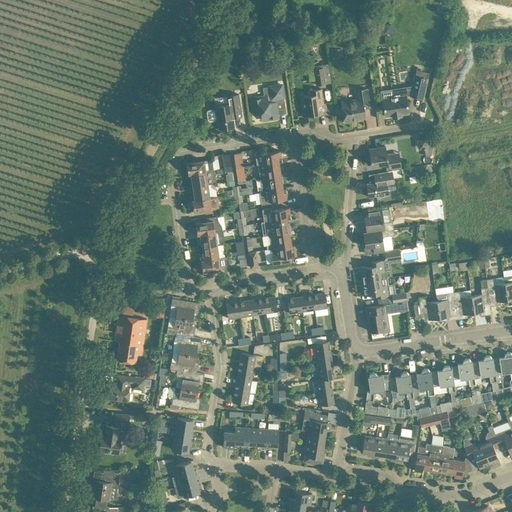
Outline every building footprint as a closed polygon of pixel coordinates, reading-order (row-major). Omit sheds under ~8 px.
[(377,36),(393,33),(391,23),(375,26),(377,36)] [(342,48),(332,49),(333,58),(343,56),(342,48)] [(314,69),(307,70),(309,81),(315,80),(316,85),(326,83),(324,67),(314,69)] [(427,78),(429,72),(416,69),(415,75),(427,78)] [(383,98),(383,105),(385,116),(392,115),(393,116),(401,115),(401,114),(409,112),(406,95),(410,95),(423,98),(426,85),(427,78),(415,75),(414,75),(411,86),(392,89),(392,96),(383,98)] [(252,98),(252,104),(254,114),(261,113),(262,120),(278,118),(276,104),(285,103),(283,93),(282,85),(263,87),(264,96),(252,98)] [(341,104),(343,112),(344,122),(354,121),(354,119),(366,117),(364,105),(369,105),(369,107),(370,107),(369,97),(367,88),(356,90),(358,102),(341,104)] [(300,97),(302,106),(303,116),(318,113),(317,105),(323,105),(322,95),(321,89),(310,91),(310,95),(300,97)] [(242,116),(241,106),(239,94),(227,96),(228,104),(225,104),(215,106),(216,112),(215,112),(215,111),(213,110),(208,110),(207,112),(208,119),(210,121),(214,120),(216,118),(216,117),(217,117),(219,128),(234,126),(233,118),(242,116)] [(431,155),(432,146),(434,138),(425,139),(417,139),(418,149),(423,148),(425,156),(431,155)] [(395,169),(401,168),(399,152),(387,154),(385,146),(369,149),(371,166),(385,163),(386,170),(395,169)] [(262,150),(255,151),(257,165),(259,164),(279,161),(279,162),(282,161),(280,150),(262,153),(262,150)] [(243,167),(241,152),(234,154),(236,168),(243,167)] [(224,168),(232,167),(230,154),(222,155),(224,168)] [(191,173),(214,170),(212,159),(186,163),(188,174),(191,173)] [(281,175),(279,162),(279,161),(259,164),(261,178),(281,175)] [(427,164),(418,166),(419,175),(429,174),(427,164)] [(245,181),(244,173),(243,167),(236,168),(238,182),(245,181)] [(215,175),(214,170),(191,173),(192,178),(193,186),(208,184),(215,183),(216,183),(215,175)] [(387,184),(394,183),(392,171),(388,172),(378,173),(374,174),(375,182),(366,184),(369,197),(376,195),(377,197),(386,196),(389,195),(387,184)] [(261,178),(263,191),(283,188),(281,175),(261,178)] [(217,197),(217,195),(215,183),(208,184),(193,186),(195,200),(217,197)] [(236,186),(238,193),(238,195),(242,195),(246,194),(245,188),(241,189),(240,185),(236,186)] [(232,186),(233,189),(222,191),(223,196),(234,194),(238,193),(236,186),(232,186)] [(278,200),(288,198),(286,188),(283,188),(263,191),(259,192),(261,205),(269,203),(269,201),(278,200)] [(219,208),(217,199),(217,197),(195,200),(192,200),(194,211),(205,209),(205,213),(215,212),(215,208),(219,208)] [(244,210),(248,209),(247,201),(243,202),(239,202),(239,203),(240,210),(244,210)] [(264,222),(287,218),(291,218),(289,207),(272,210),(272,207),(262,209),(264,222)] [(391,221),(383,222),(381,208),(375,209),(366,210),(366,217),(365,217),(366,225),(367,231),(363,232),(393,228),(392,221),(391,221)] [(200,234),(215,231),(222,230),(222,226),(218,220),(217,216),(206,218),(206,221),(195,223),(197,234),(200,234)] [(263,236),(289,232),(287,218),(264,222),(261,222),(263,236)] [(384,236),(394,235),(393,228),(363,232),(364,239),(366,247),(368,247),(373,246),(374,253),(384,251),(390,250),(389,246),(383,247),(382,238),(384,236)] [(215,231),(200,234),(201,238),(202,247),(223,244),(225,243),(222,230),(215,231)] [(270,248),(291,245),(289,232),(269,235),(270,244),(266,245),(267,249),(270,248)] [(201,259),(204,259),(219,256),(218,253),(224,252),(223,244),(202,247),(203,256),(200,256),(201,259)] [(291,245),(270,248),(271,252),(272,262),(273,264),(292,261),(292,260),(291,256),(296,255),(295,245),(291,245)] [(401,258),(400,255),(399,250),(385,252),(381,253),(382,260),(381,260),(371,262),(372,262),(373,265),(368,266),(359,267),(361,276),(363,276),(363,281),(387,277),(385,260),(401,258)] [(248,252),(251,267),(258,266),(256,251),(253,251),(248,252)] [(220,272),(228,271),(226,255),(219,256),(204,259),(201,259),(203,271),(220,269),(220,272)] [(467,261),(459,262),(459,267),(463,270),(468,269),(467,261)] [(507,300),(504,282),(504,276),(493,278),(486,279),(491,314),(492,314),(491,306),(501,304),(500,301),(507,300)] [(388,284),(387,277),(363,281),(364,286),(362,286),(363,295),(377,293),(377,297),(378,297),(388,295),(386,285),(388,284)] [(481,294),(471,295),(474,313),(480,312),(481,315),(491,314),(486,279),(480,280),(481,288),(481,294)] [(453,292),(457,319),(467,317),(467,314),(474,313),(471,295),(461,297),(460,291),(453,292)] [(312,294),(314,309),(327,307),(325,292),(312,294)] [(396,294),(392,294),(392,295),(393,302),(397,302),(404,301),(406,300),(407,300),(406,292),(396,294)] [(446,320),(457,319),(453,292),(436,294),(437,300),(440,321),(446,320)] [(300,296),(302,311),(314,309),(312,294),(300,296)] [(275,296),(263,298),(265,313),(278,311),(277,306),(275,296)] [(287,298),(289,308),(289,313),(302,311),(300,296),(287,298)] [(437,300),(426,302),(426,296),(418,297),(419,301),(414,301),(415,304),(414,304),(415,316),(421,315),(422,324),(433,322),(440,321),(437,300)] [(177,306),(175,316),(193,319),(194,312),(197,313),(199,302),(172,298),(171,305),(177,306)] [(250,300),(253,314),(265,313),(263,298),(250,300)] [(238,301),(241,316),(253,314),(250,300),(238,301)] [(228,318),(238,317),(241,316),(238,301),(226,303),(228,318)] [(375,305),(365,307),(366,309),(367,317),(369,316),(370,321),(371,331),(389,329),(387,313),(408,309),(406,301),(393,303),(379,305),(375,305)] [(157,308),(156,317),(164,318),(165,309),(157,308)] [(132,317),(122,315),(119,315),(115,341),(120,341),(143,344),(147,319),(132,317)] [(193,319),(175,316),(169,315),(167,333),(202,338),(194,337),(195,326),(192,326),(193,319)] [(178,352),(196,355),(197,348),(201,349),(202,338),(167,333),(175,334),(174,341),(172,351),(178,352)] [(316,355),(331,353),(329,340),(314,342),(316,355)] [(143,344),(120,341),(117,359),(136,362),(137,353),(141,354),(143,344)] [(170,368),(204,374),(204,373),(197,372),(198,362),(195,362),(196,355),(178,352),(177,362),(171,361),(170,368)] [(241,352),(239,365),(253,367),(254,366),(261,367),(262,356),(256,355),(241,352)] [(498,389),(499,397),(511,393),(511,353),(511,354),(511,353),(510,352),(509,352),(508,352),(507,352),(506,353),(505,353),(505,354),(504,354),(504,355),(504,356),(504,357),(504,358),(500,358),(500,357),(499,357),(499,358),(493,359),(495,373),(501,372),(510,371),(511,379),(510,380),(511,385),(501,388),(501,389),(498,389)] [(318,367),(332,365),(331,353),(316,355),(318,367)] [(495,373),(493,359),(493,358),(492,358),(491,357),(490,356),(489,355),(488,355),(487,355),(486,355),(485,356),(484,357),(483,358),(483,359),(483,360),(483,361),(479,361),(479,360),(478,360),(478,361),(472,362),(475,376),(480,375),(489,374),(490,382),(491,382),(493,391),(491,391),(481,393),(481,394),(477,395),(479,402),(499,397),(498,389),(495,373)] [(457,366),(452,366),(454,379),(468,377),(469,385),(471,385),(471,387),(472,396),(470,397),(470,396),(460,399),(461,399),(457,400),(458,408),(479,402),(477,395),(475,376),(472,362),(472,361),(471,361),(470,360),(470,359),(469,359),(468,359),(467,358),(466,358),(465,359),(464,359),(463,360),(463,361),(462,361),(462,362),(462,363),(462,364),(458,364),(458,363),(457,363),(457,366)] [(237,377),(251,380),(253,367),(239,365),(237,377)] [(315,380),(334,377),(332,365),(318,367),(319,379),(315,380)] [(449,366),(448,365),(446,365),(445,365),(444,366),(443,367),(442,368),(442,369),(438,370),(437,370),(437,371),(431,372),(434,386),(439,385),(448,384),(449,391),(449,392),(450,392),(452,401),(450,402),(450,401),(440,404),(440,405),(437,405),(438,413),(447,411),(456,408),(458,408),(457,400),(454,379),(452,366),(451,366),(451,368),(450,367),(449,366)] [(202,384),(204,374),(170,368),(170,369),(177,370),(176,376),(182,377),(180,388),(198,390),(199,384),(202,384)] [(428,369),(427,368),(425,368),(424,368),(423,369),(422,370),(421,371),(421,373),(417,373),(416,373),(416,374),(410,375),(413,390),(416,389),(418,389),(419,389),(427,388),(428,396),(430,395),(432,407),(429,407),(419,409),(419,410),(416,411),(415,411),(416,415),(417,414),(417,418),(428,415),(437,413),(438,413),(437,405),(434,386),(431,372),(431,371),(430,371),(429,370),(428,369)] [(155,370),(147,369),(146,378),(154,379),(155,370)] [(416,411),(413,394),(413,390),(410,375),(410,374),(409,374),(408,374),(408,373),(407,372),(406,372),(405,371),(404,371),(403,372),(402,372),(401,373),(401,374),(400,374),(400,375),(400,376),(400,377),(396,377),(396,376),(395,376),(395,378),(390,378),(389,373),(388,373),(388,374),(390,388),(391,392),(397,391),(398,392),(406,391),(406,392),(408,399),(409,399),(410,408),(405,409),(405,408),(397,406),(397,409),(392,408),(391,416),(402,417),(416,415),(415,411),(416,411)] [(373,400),(374,391),(390,388),(388,374),(383,375),(383,374),(382,374),(382,375),(378,376),(378,375),(377,374),(377,373),(376,373),(376,372),(375,372),(374,372),(373,372),(372,372),(371,372),(371,373),(370,373),(370,374),(369,375),(369,376),(368,376),(370,391),(367,391),(366,399),(368,399),(368,401),(366,401),(364,412),(374,414),(379,414),(391,416),(392,408),(388,408),(388,407),(378,406),(378,407),(371,406),(372,400),(373,400)] [(137,377),(126,376),(117,374),(116,381),(117,381),(117,384),(109,383),(107,398),(127,401),(127,400),(130,401),(131,393),(128,392),(128,391),(129,387),(131,387),(131,389),(143,390),(144,385),(149,386),(151,380),(145,379),(145,378),(137,377)] [(251,380),(237,377),(235,389),(249,392),(251,380)] [(315,380),(317,392),(332,390),(330,378),(334,377),(315,380)] [(170,404),(169,408),(180,408),(181,406),(189,407),(198,408),(200,398),(197,397),(198,390),(180,388),(175,387),(173,397),(171,404),(170,404)] [(232,402),(242,403),(247,404),(249,392),(235,389),(232,402)] [(285,390),(272,390),(273,403),(286,402),(285,390)] [(319,405),(324,404),(334,403),(332,390),(317,392),(319,405)] [(491,400),(484,402),(486,409),(493,407),(491,400)] [(305,408),(304,419),(307,420),(306,427),(312,428),(312,429),(311,430),(311,431),(326,434),(326,432),(326,430),(329,430),(331,422),(326,422),(327,415),(316,413),(317,409),(305,408)] [(438,415),(440,422),(449,420),(447,413),(438,415)] [(128,421),(129,421),(129,420),(129,414),(115,414),(115,421),(114,426),(106,425),(104,437),(105,437),(104,441),(101,441),(101,440),(99,450),(118,453),(120,439),(119,439),(120,428),(128,428),(128,421)] [(378,423),(379,417),(363,415),(362,425),(369,426),(370,422),(378,423)] [(430,425),(440,422),(438,415),(429,417),(430,425)] [(195,419),(177,416),(176,427),(191,430),(192,423),(194,424),(194,420),(195,420),(195,419)] [(420,427),(430,425),(429,417),(420,420),(420,427)] [(511,454),(511,430),(509,421),(508,421),(511,427),(495,434),(500,446),(506,444),(510,455),(511,454)] [(487,442),(481,444),(489,464),(499,460),(494,448),(500,446),(495,434),(492,425),(487,427),(489,431),(487,432),(485,437),(487,442)] [(398,440),(395,460),(401,461),(402,458),(407,459),(408,457),(413,458),(416,437),(418,427),(413,426),(411,436),(399,435),(398,440)] [(174,438),(190,440),(191,434),(192,434),(193,430),(193,431),(193,430),(191,430),(176,427),(174,438)] [(228,448),(234,448),(235,427),(235,432),(224,431),(223,447),(228,447),(228,448)] [(246,427),(235,427),(234,448),(235,443),(241,443),(241,446),(245,447),(246,427)] [(257,428),(246,427),(245,447),(249,447),(249,443),(256,444),(257,428)] [(268,429),(257,428),(256,444),(263,444),(263,448),(266,448),(268,429)] [(268,429),(266,448),(270,448),(270,445),(278,445),(278,435),(279,429),(268,429)] [(307,435),(306,443),(324,446),(326,434),(311,431),(311,436),(307,435)] [(387,439),(385,455),(390,456),(390,459),(395,460),(398,440),(392,439),(393,433),(388,433),(387,439)] [(373,457),(376,437),(365,435),(362,452),(368,453),(367,456),(373,457)] [(431,444),(427,469),(439,471),(443,446),(442,446),(443,436),(432,435),(431,444)] [(387,439),(376,437),(373,457),(379,457),(379,454),(385,455),(387,439)] [(192,441),(190,440),(174,438),(172,449),(182,451),(188,452),(189,445),(191,445),(191,441),(192,441)] [(464,447),(468,456),(468,458),(474,456),(479,468),(489,464),(481,444),(476,446),(474,442),(464,447)] [(323,448),(324,446),(306,443),(306,445),(305,451),(307,451),(306,455),(310,456),(311,456),(310,462),(310,463),(323,465),(324,458),(322,457),(323,448)] [(423,468),(427,469),(431,444),(426,443),(425,447),(418,446),(414,470),(422,471),(423,468)] [(439,471),(450,473),(453,459),(454,447),(443,446),(439,471)] [(453,459),(450,473),(454,473),(454,477),(462,478),(463,474),(473,470),(468,458),(468,456),(465,457),(464,460),(453,459)] [(176,464),(179,475),(194,471),(192,464),(194,464),(193,460),(183,462),(176,464)] [(196,470),(194,471),(179,475),(181,486),(197,481),(195,475),(197,474),(196,471),(196,470)] [(92,511),(90,511),(117,511),(118,506),(109,506),(106,505),(108,499),(109,499),(118,499),(118,488),(130,489),(130,487),(130,473),(119,472),(119,473),(116,473),(116,472),(115,472),(104,471),(103,472),(102,479),(104,479),(103,481),(95,480),(92,496),(96,497),(95,506),(92,506),(92,511)] [(181,486),(182,487),(184,496),(200,492),(198,485),(199,485),(198,481),(199,481),(199,480),(197,481),(181,486)] [(289,501),(310,504),(312,493),(296,491),(295,498),(289,497),(289,501)] [(310,504),(289,501),(287,511),(290,511),(303,511),(305,504),(310,504)] [(351,510),(351,511),(358,511),(372,511),(373,508),(373,503),(358,501),(356,511),(351,510)]
